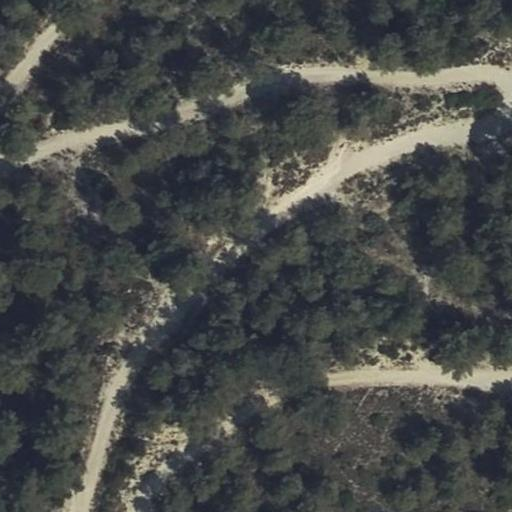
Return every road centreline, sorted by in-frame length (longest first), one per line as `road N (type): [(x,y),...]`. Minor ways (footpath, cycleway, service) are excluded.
road 1 (track): [(81,511),(126,369),(250,236),(358,163),(419,140),(498,129),(510,108),(503,83),(467,75),(416,83),(280,77),(162,125),(54,148),(0,175)]
road 2 (track): [(511,383),(301,386),(221,427),(157,486),(143,511)]
road 3 (track): [(0,97),(64,20),(91,0)]
